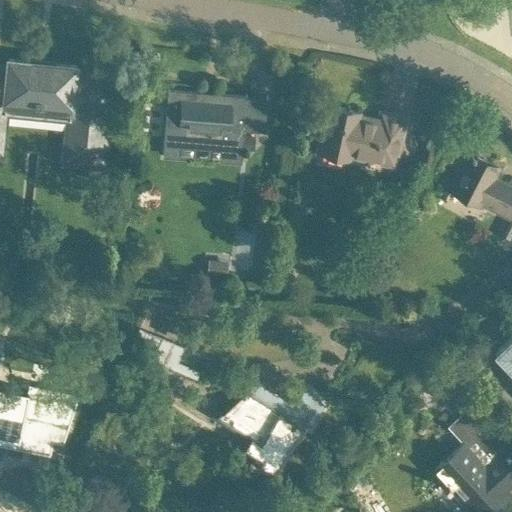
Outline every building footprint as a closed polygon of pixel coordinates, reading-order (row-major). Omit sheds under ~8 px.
[(0,64),(0,151),(1,151),(5,112),(68,118),(64,158),(104,161),(112,76),(75,72),(76,65),(9,58),(8,65),(0,64)] [(168,88),(163,156),(242,162),(243,148),(252,149),(254,136),(244,135),(244,129),(265,131),(268,96),(266,96),(266,99),(245,97),(245,103),(172,98),(173,89),(168,88)] [(327,105),(318,151),(350,157),(350,154),(396,164),(406,116),(381,111),(378,124),(357,120),(358,111),(327,105)] [(469,151),(450,189),(480,204),(481,202),(511,217),(511,218),(505,232),(507,234),(507,233),(511,235),(511,192),(491,182),(499,167),(469,151)] [(228,251),(210,253),(211,263),(229,261),(228,251)] [(183,345),(161,336),(152,358),(174,368),(183,345)] [(511,337),(496,353),(511,370),(511,337)] [(453,353),(438,362),(449,381),(464,372),(453,353)] [(245,389),(218,414),(250,434),(243,445),(263,457),(259,464),(277,468),(304,425),(310,429),(325,406),(307,386),(295,405),(255,380),(248,391),(245,389)] [(0,384),(0,437),(49,448),(48,453),(50,454),(52,440),(62,442),(79,393),(43,385),(41,393),(28,390),(30,382),(28,382),(27,390),(0,384)] [(511,483),(511,443),(509,440),(474,403),(455,420),(470,435),(431,470),(469,511),(490,511),(511,492),(508,488),(511,483)]
